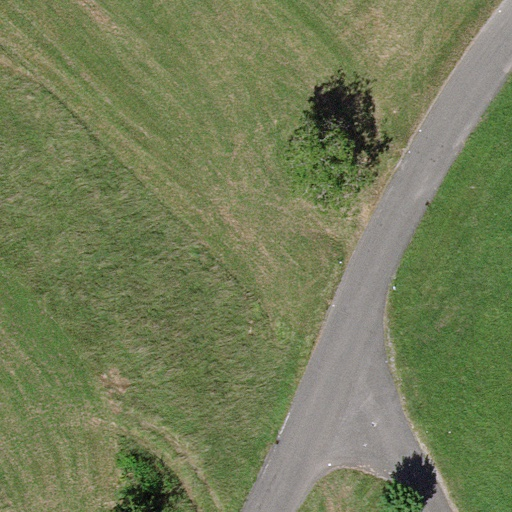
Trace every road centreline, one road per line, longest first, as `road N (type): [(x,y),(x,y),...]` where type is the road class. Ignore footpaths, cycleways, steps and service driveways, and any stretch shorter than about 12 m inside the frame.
road 1 (tertiary): [(511,18),(417,158),(326,378),(252,511)]
road 2 (track): [(326,378),(415,471),(434,511)]
